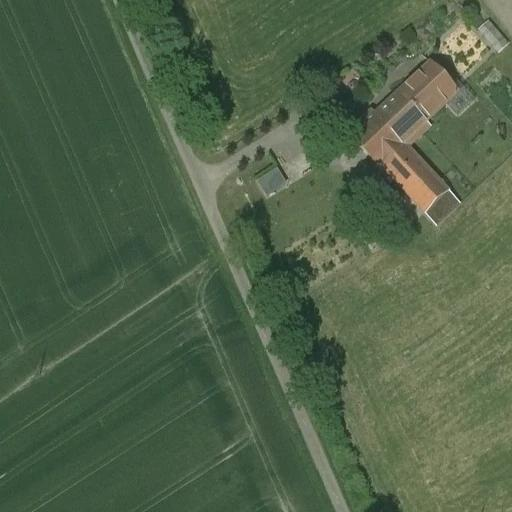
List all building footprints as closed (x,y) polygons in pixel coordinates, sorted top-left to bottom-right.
[(496,53),(507,44),(488,21),(477,30),(496,53)] [(432,67),(400,98),(427,126),(459,95),(432,67)] [(394,92),(349,136),(386,175),(410,153),(432,132),(427,126),(400,98),(394,92)] [(386,175),(429,222),(435,228),(459,206),(410,153),(386,175)] [(262,197),(285,187),(278,169),(254,179),(262,197)]
